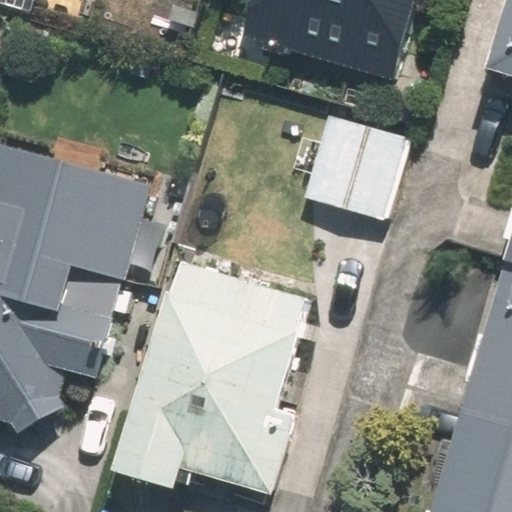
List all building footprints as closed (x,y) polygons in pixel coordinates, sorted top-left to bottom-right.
[(399,86),(422,0),(270,0),(258,47),(399,86)] [(0,16),(0,75),(14,20),(0,16)] [(223,74),(148,53),(127,124),(203,146),(223,74)] [(410,108),(339,95),(320,198),(392,211),(410,108)] [(253,177),(217,168),(201,234),(237,243),(253,177)] [(150,238),(0,201),(0,421),(46,432),(64,360),(116,373),(150,238)] [(326,300),(202,262),(143,455),(207,474),(210,463),(271,482),(326,300)] [(511,511),(511,299),(451,511),(511,511)]
